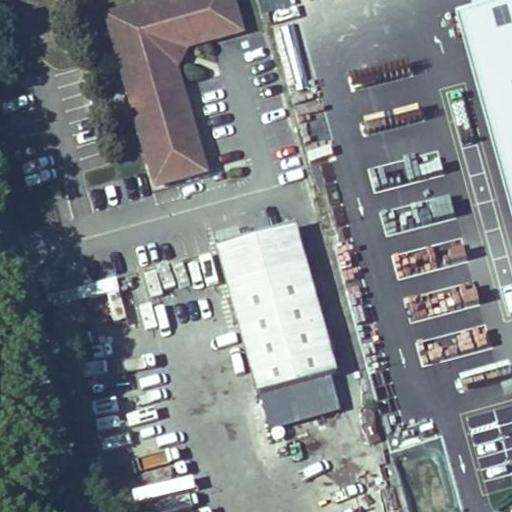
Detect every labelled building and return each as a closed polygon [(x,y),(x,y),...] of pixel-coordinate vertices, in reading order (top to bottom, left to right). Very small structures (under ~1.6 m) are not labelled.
[(179,51),(241,33),(231,0),(178,0),(179,1),(151,8),(151,5),(107,17),(119,59),(122,58),(129,86),(126,87),(135,119),(138,118),(146,145),(143,146),(154,188),(203,175),(172,62),(174,61),(179,52),(179,51)] [(312,11),(347,132),(491,92),(464,0),(298,0),(302,14),(312,11)] [(511,164),(491,92),(347,132),(374,229),(511,190),(511,164)] [(216,249),(258,398),(336,376),(295,228),(216,249)] [(511,426),(465,441),(482,494),(511,484),(511,426)]
